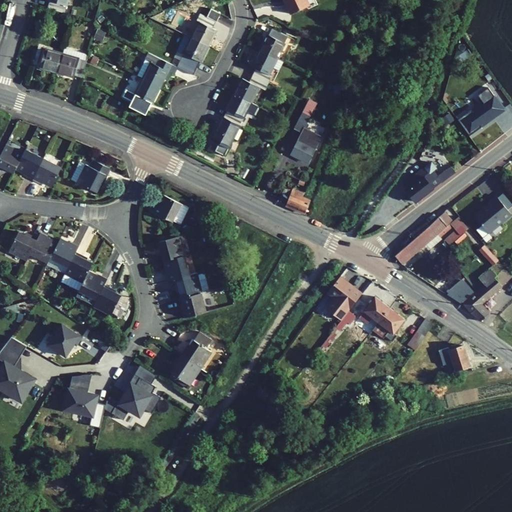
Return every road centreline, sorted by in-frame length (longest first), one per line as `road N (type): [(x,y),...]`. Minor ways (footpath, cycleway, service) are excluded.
road 1 (tertiary): [(152,155),(363,259)]
road 2 (residential): [(511,141),(363,259)]
road 3 (tertiary): [(363,259),(511,356)]
road 4 (tertiary): [(0,96),(152,155)]
road 5 (residential): [(113,225),(127,242),(145,302),(134,341)]
road 6 (residential): [(236,0),(237,37),(214,83),(191,104)]
